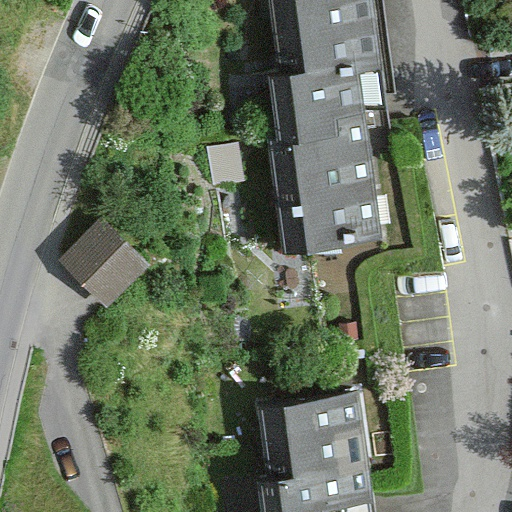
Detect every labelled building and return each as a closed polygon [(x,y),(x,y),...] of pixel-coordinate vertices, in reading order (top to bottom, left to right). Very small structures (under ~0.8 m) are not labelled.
[(269,0),(275,58),(390,47),(383,0),(269,0)] [(275,58),(268,59),(276,127),(390,114),(388,89),(395,88),(390,47),(275,58)] [(276,127),(268,128),(281,240),(383,231),(374,156),(392,155),(390,114),(276,127)] [(58,256),(107,301),(148,257),(100,212),(58,256)] [(360,385),(258,397),(266,463),(368,451),(360,385)] [(266,463),(257,464),(262,511),(374,511),(368,451),(266,463)]
